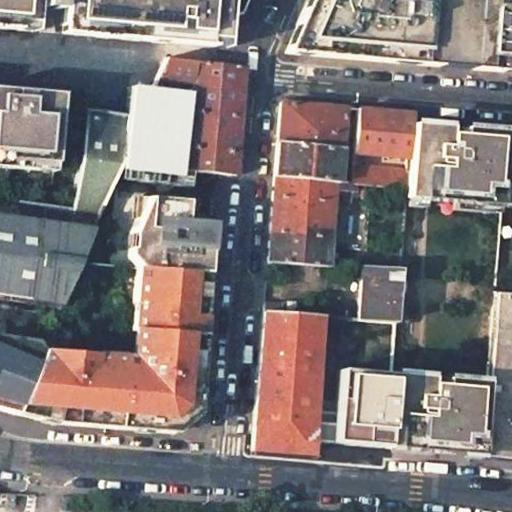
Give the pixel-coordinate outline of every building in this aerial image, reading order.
[(0,0),(0,28),(15,30),(33,31),(33,24),(35,0),(0,0)] [(41,0),(41,7),(39,32),(53,33),(50,8),(58,9),(58,0),(41,0)] [(62,0),(60,33),(80,35),(159,42),(225,47),(228,15),(234,15),(240,0),(62,0)] [(511,0),(306,0),(283,54),(511,73),(511,0)] [(242,68),(167,60),(164,59),(155,80),(190,84),(182,170),(234,177),(238,118),(242,68)] [(61,91),(0,86),(0,166),(53,171),(61,91)] [(184,109),(147,99),(138,118),(119,162),(151,166),(162,167),(184,109)] [(344,108),(279,103),(275,143),(272,176),(329,182),(337,182),(344,108)] [(0,200),(0,295),(58,304),(76,262),(92,223),(98,209),(119,162),(138,118),(85,110),(71,211),(0,200)] [(378,111),(356,110),(352,154),(408,160),(410,124),(411,114),(378,111)] [(476,130),(410,124),(408,160),(407,171),(405,190),(404,200),(497,208),(503,132),(476,130)] [(511,133),(503,132),(497,208),(484,385),(478,458),(511,460),(511,133)] [(407,171),(351,166),(349,185),(405,190),(407,171)] [(324,258),(329,182),(272,176),(269,221),(266,262),(337,267),(337,259),(324,258)] [(184,200),(142,197),(127,233),(125,255),(134,267),(205,273),(209,223),(182,220),(184,200)] [(162,269),(134,267),(130,330),(132,330),(129,369),(87,366),(88,356),(37,352),(10,414),(54,424),(170,434),(179,426),(193,414),(205,273),(162,269)] [(398,271),(360,268),(356,320),(394,323),(398,271)] [(280,297),(263,296),(261,313),(287,314),(288,297),(280,297)] [(318,317),(287,314),(261,313),(255,387),(250,450),(322,455),(327,456),(327,451),(328,434),(311,433),(318,317)] [(0,411),(10,414),(37,352),(31,342),(1,338),(0,337),(0,411)] [(484,385),(390,376),(389,394),(384,448),(478,458),(484,385)]
